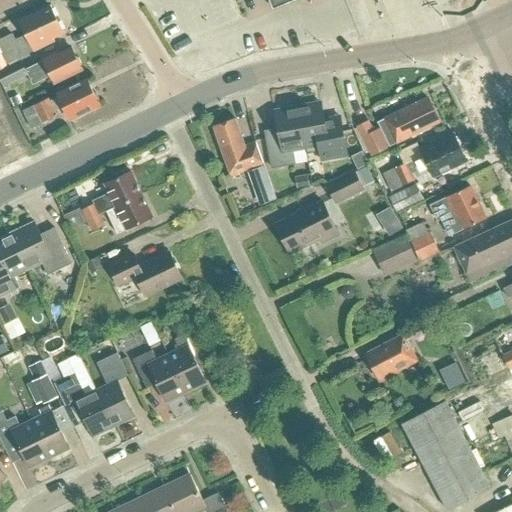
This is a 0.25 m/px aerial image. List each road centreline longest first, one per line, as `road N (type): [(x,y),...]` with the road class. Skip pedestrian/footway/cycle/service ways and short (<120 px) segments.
road 1 (residential): [(168,111),(315,412)]
road 2 (tertiary): [(179,105),(266,70),(455,38)]
road 3 (residential): [(31,511),(225,414)]
road 4 (tertiary): [(0,191),(168,111)]
road 5 (tertiary): [(455,38),(511,156)]
road 6 (tertiary): [(179,105),(121,0)]
